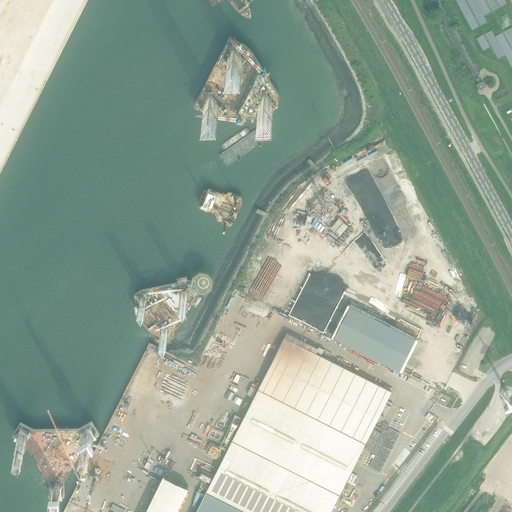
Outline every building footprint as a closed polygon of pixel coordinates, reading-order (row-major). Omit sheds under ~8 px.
[(482,81),(476,84),(479,90),(485,87),(482,81)] [(385,277),(392,260),(387,258),(386,260),(383,259),(377,274),(385,277)] [(321,293),(323,288),(325,289),(327,285),(321,283),(319,288),(317,287),(315,291),(321,293)] [(415,337),(350,304),(350,303),(348,302),(331,335),(401,370),(418,337),(415,336),(415,337)] [(284,336),(258,387),(365,442),(374,424),(391,390),(284,336)] [(432,368),(438,370),(444,353),(439,351),(432,368)] [(365,442),(258,387),(232,439),(339,493),(363,446),(365,442)] [(401,428),(405,418),(401,417),(403,412),(398,410),(391,424),(401,428)] [(430,420),(433,415),(429,412),(425,417),(430,420)] [(386,430),(388,425),(383,422),(381,427),(385,429),(384,430),(374,424),(365,442),(363,446),(376,453),(369,466),(380,472),(399,433),(389,428),(387,431),(386,430),(386,429),(386,430)] [(329,511),(339,493),(232,439),(206,490),(249,511),(329,511)] [(164,474),(144,511),(175,511),(188,486),(164,474)] [(249,511),(206,490),(194,511),(249,511)]
